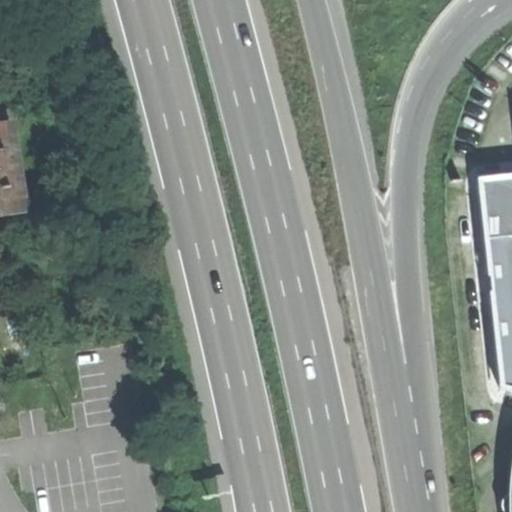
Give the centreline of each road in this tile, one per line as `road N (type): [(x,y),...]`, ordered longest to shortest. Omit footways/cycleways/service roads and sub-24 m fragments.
road 1 (trunk): [(417,511),(408,153),(426,82),(456,32),(490,0)]
road 2 (trunk): [(338,511),(218,0)]
road 3 (trunk): [(146,0),(264,511)]
road 4 (trunk): [(410,511),(361,217),(313,0)]
